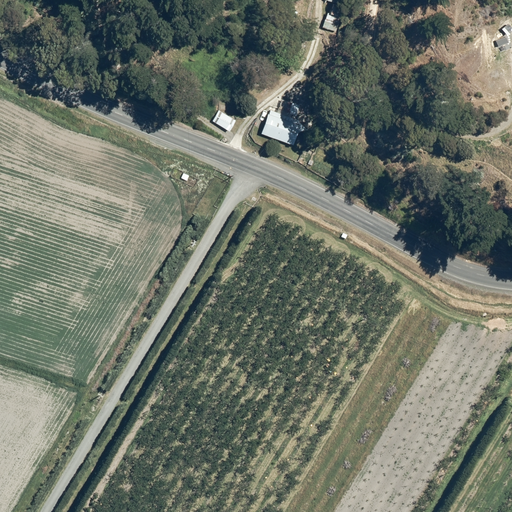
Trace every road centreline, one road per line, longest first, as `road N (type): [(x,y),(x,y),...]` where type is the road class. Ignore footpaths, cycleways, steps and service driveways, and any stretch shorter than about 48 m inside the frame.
road 1 (unclassified): [(44,511),(252,165)]
road 2 (unclassified): [(252,165),(426,253),(511,279)]
road 3 (unclassified): [(0,57),(252,165)]
